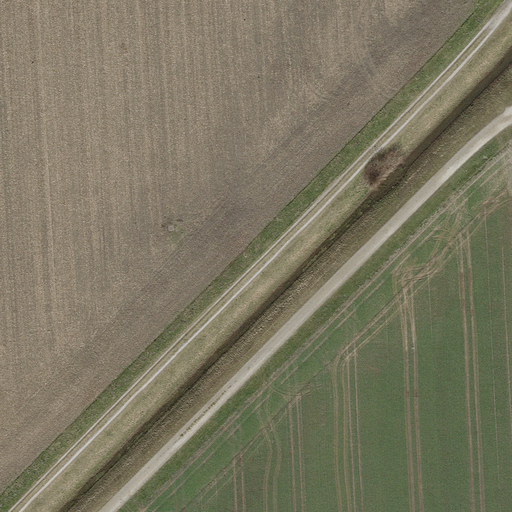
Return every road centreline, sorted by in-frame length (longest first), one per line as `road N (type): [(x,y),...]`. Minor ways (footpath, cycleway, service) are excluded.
road 1 (track): [(15,511),(511,3)]
road 2 (track): [(103,511),(511,117)]
